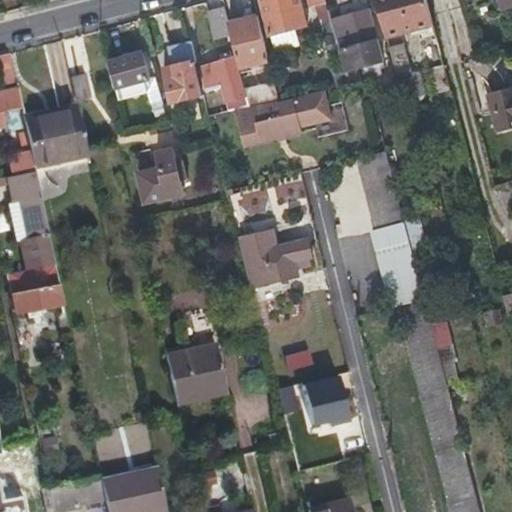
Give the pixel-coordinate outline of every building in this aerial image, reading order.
[(259,0),(266,30),(301,21),(296,0),(259,0)] [(321,0),(306,0),(308,8),(323,5),(321,0)] [(374,0),(385,38),(431,27),(424,0),(374,0)] [(511,0),(500,0),(502,8),(511,5),(511,0)] [(226,24),(222,8),(205,11),(212,39),(229,35),(226,24)] [(367,13),(328,22),(343,81),(382,70),(367,13)] [(226,24),(229,35),(238,70),(267,63),(255,17),(226,24)] [(197,62),(192,42),(170,48),(175,68),(165,70),(173,103),(202,96),(193,64),(197,62)] [(386,46),(393,75),(405,73),(409,73),(401,42),(386,46)] [(229,114),(240,111),(245,110),(229,53),(215,56),(217,63),(201,66),(209,96),(224,93),(229,114)] [(10,54),(0,56),(0,78),(2,86),(16,83),(10,54)] [(139,55),(106,63),(113,90),(146,81),(139,55)] [(199,59),(201,66),(217,63),(215,56),(199,59)] [(83,67),(66,70),(71,94),(88,90),(83,67)] [(277,102),(272,85),(243,92),(248,109),(263,105),(277,102)] [(511,126),(511,89),(487,96),(496,131),(511,126)] [(24,124),(17,90),(0,93),(0,129),(3,129),(4,134),(26,130),(24,124)] [(247,146),(303,133),(293,98),(277,102),(263,105),(248,109),(245,110),(240,111),(247,146)] [(74,108),(59,111),(70,160),(85,157),(82,144),(74,108)] [(24,124),(26,130),(27,134),(34,168),(70,160),(59,111),(49,113),(51,118),(24,124)] [(35,174),(34,168),(27,134),(18,136),(21,155),(10,158),(13,178),(35,174)] [(179,170),(174,151),(158,155),(161,169),(141,173),(150,205),(185,197),(181,182),(187,181),(185,169),(179,170)] [(390,307),(396,306),(422,299),(395,196),(384,152),(356,159),(373,228),(370,230),(390,307)] [(54,265),(35,174),(13,178),(8,180),(13,205),(22,204),(27,240),(21,241),(27,271),(54,265)] [(235,187),(228,189),(229,195),(236,194),(235,187)] [(16,241),(21,241),(27,240),(22,204),(13,205),(9,206),(16,241)] [(276,234),(241,241),(242,248),(277,240),(276,234)] [(279,249),(277,240),(242,248),(251,282),(300,271),(296,257),(311,253),(308,242),(279,249)] [(63,307),(54,265),(27,271),(8,275),(17,316),(28,315),(29,321),(41,319),(40,312),(63,307)] [(511,293),(503,296),(508,317),(511,315),(511,293)] [(434,452),(450,511),(478,511),(471,484),(427,316),(422,299),(396,306),(434,452)] [(60,336),(69,336),(64,314),(56,316),(60,336)] [(29,351),(27,337),(18,339),(20,353),(29,351)] [(287,371),(312,366),(309,350),(284,355),(287,371)] [(211,402),(201,358),(198,359),(197,353),(164,360),(175,410),(211,402)] [(217,355),(201,358),(211,402),(226,399),(217,355)] [(352,433),(337,377),(301,386),(307,408),(324,404),(329,424),(320,426),(324,441),(352,433)] [(277,389),(281,405),(292,402),(288,386),(277,389)] [(0,436),(4,452),(17,449),(14,433),(0,436)] [(12,457),(5,459),(8,473),(10,483),(17,481),(12,457)] [(0,484),(10,483),(8,473),(5,459),(0,459),(0,484)] [(164,511),(155,468),(123,475),(100,480),(105,501),(107,511),(164,511)] [(105,501),(100,480),(48,490),(52,511),(72,511),(72,507),(105,501)] [(10,483),(15,511),(23,511),(17,481),(10,483)] [(0,511),(15,511),(10,483),(0,484),(0,511)] [(306,509),(307,511),(349,511),(346,500),(306,509)]
